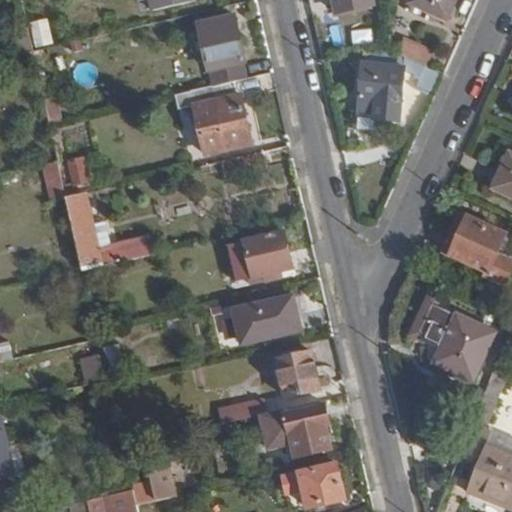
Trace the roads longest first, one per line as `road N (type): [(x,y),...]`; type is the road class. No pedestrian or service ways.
road 1 (residential): [(360,326),(505,0)]
road 2 (residential): [(282,0),(360,326)]
road 3 (residential): [(403,511),(360,326)]
